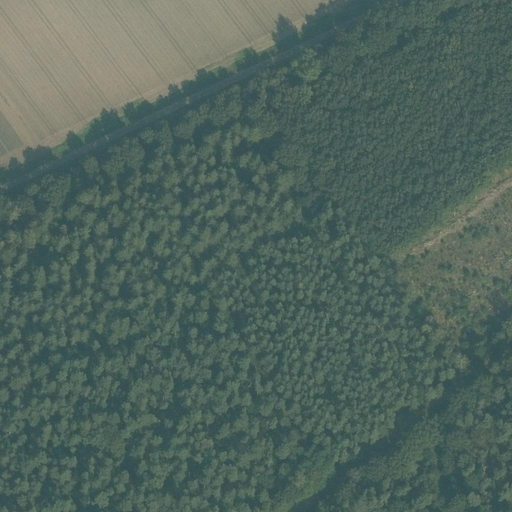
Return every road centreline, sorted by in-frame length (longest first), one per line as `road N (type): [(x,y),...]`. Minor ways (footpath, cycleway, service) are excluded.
road 1 (unclassified): [(0,191),(398,0)]
road 2 (track): [(511,351),(300,511)]
